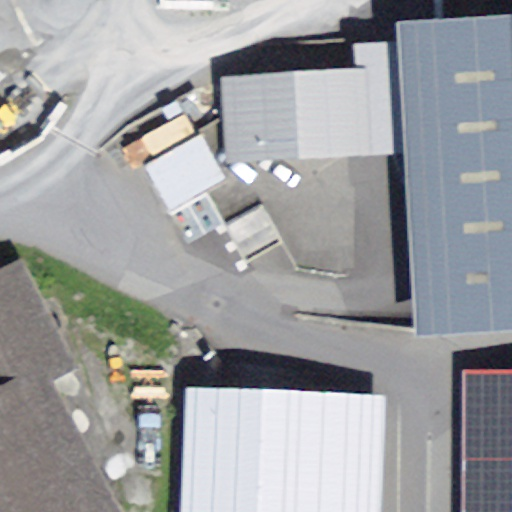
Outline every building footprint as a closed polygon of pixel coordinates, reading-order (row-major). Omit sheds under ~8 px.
[(511,47),(433,52),(448,307),(511,303),(511,47)] [(237,151),(359,144),(355,83),(233,90),(237,151)] [(224,183),(197,138),(144,167),(169,213),(206,193),(224,183)] [(0,511),(113,511),(58,405),(50,409),(36,382),(69,365),(17,271),(0,279),(0,511)] [(493,511),(511,511),(511,391),(494,391),(493,511)] [(343,511),(347,415),(217,408),(211,511),(343,511)]
